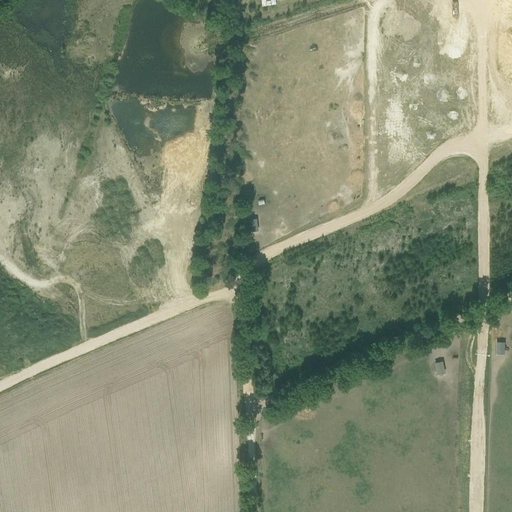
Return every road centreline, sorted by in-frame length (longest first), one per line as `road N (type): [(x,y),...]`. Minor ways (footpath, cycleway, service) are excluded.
road 1 (unclassified): [(252,511),(255,405),(511,295)]
road 2 (track): [(0,388),(215,291),(240,306),(255,405)]
road 3 (track): [(475,511),(487,153)]
road 4 (track): [(231,294),(248,264),(367,212),(418,182),(447,150),(487,153),(511,144)]
